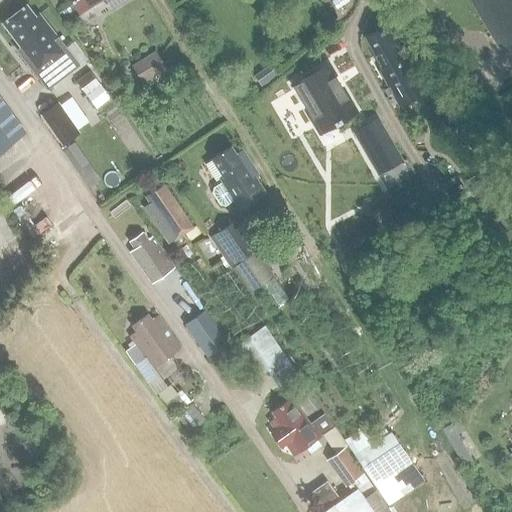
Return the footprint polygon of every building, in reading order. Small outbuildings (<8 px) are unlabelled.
[(101,0),(70,0),(79,14),(101,0)] [(106,0),(85,14),(91,23),(126,0),(106,0)] [(511,40),(511,0),(468,0),(498,49),(511,40)] [(38,14),(35,17),(26,6),(2,24),(20,48),(17,51),(47,89),(78,65),(38,14)] [(387,24),(365,37),(376,56),(373,57),(393,92),(415,79),(419,86),(433,78),(416,50),(409,54),(403,44),(400,39),(397,41),(388,26),(387,24)] [(143,84),(166,70),(155,51),(132,65),(130,66),(142,84),(143,84)] [(327,65),(291,86),(318,133),(355,112),(327,65)] [(92,106),(106,96),(95,79),(80,89),(92,106)] [(0,152),(25,133),(0,99),(0,152)] [(57,105),(42,116),(62,143),(76,132),(57,105)] [(379,119),(358,130),(366,145),(387,134),(379,119)] [(438,131),(464,177),(483,166),(458,120),(438,131)] [(389,140),(371,150),(383,171),(401,161),(389,140)] [(74,143),(62,152),(88,188),(100,179),(74,143)] [(215,179),(218,183),(215,185),(214,188),(222,201),(225,201),(228,199),(234,209),(260,193),(249,175),(253,173),(238,150),(232,154),(227,146),(207,158),(219,177),(215,179)] [(465,187),(472,198),(494,184),(487,173),(465,187)] [(185,234),(189,240),(199,234),(195,227),(192,228),(163,185),(145,197),(149,204),(143,208),(168,245),(185,234)] [(274,275),(235,218),(209,236),(248,293),(274,275)] [(129,252),(151,283),(174,268),(152,237),(147,240),(142,233),(129,242),(134,249),(129,252)] [(205,312),(188,324),(211,355),(228,344),(205,312)] [(128,336),(134,344),(123,352),(133,365),(144,357),(151,367),(178,347),(155,317),(150,320),(146,313),(130,325),(135,331),(128,336)] [(299,375),(265,326),(234,348),(256,379),(267,371),(280,388),(299,375)] [(166,387),(157,393),(174,416),(185,407),(168,385),(166,387)] [(316,436),(307,424),(300,412),(302,410),(295,400),(289,404),(286,399),(268,412),(272,417),(267,420),(273,429),(269,432),(278,445),(282,442),(291,454),(303,445),(307,451),(317,444),(313,438),(316,436)] [(204,420),(192,404),(177,415),(189,431),(204,420)] [(310,422),(307,424),(316,436),(319,434),(321,437),(334,428),(324,414),(311,423),(310,422)] [(464,468),(473,463),(456,435),(466,430),(459,418),(440,430),(464,468)] [(363,473),(344,447),(326,461),(344,486),(363,473)] [(410,473),(384,488),(392,502),(418,487),(410,473)] [(331,480),(313,493),(322,506),(340,492),(331,480)]
